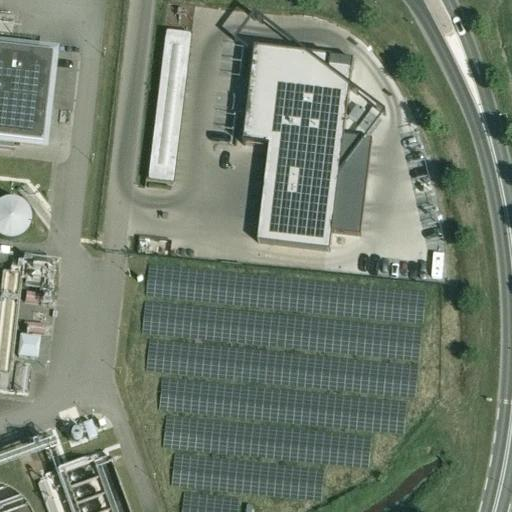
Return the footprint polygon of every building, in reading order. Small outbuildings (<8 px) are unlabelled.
[(330,69),(331,60),(307,57),(298,50),(296,51),(303,56),(254,50),(243,146),(296,153),(287,229),(260,225),(257,244),(330,254),(350,91),(357,97),(358,95),(350,89),(352,72),(330,69)] [(0,142),(40,147),(50,59),(0,53),(0,142)] [(52,289),(54,267),(17,264),(17,269),(21,269),(20,280),(27,281),(26,286),(52,289)] [(32,328),(49,329),(50,314),(32,313),(32,328)] [(44,352),(44,329),(23,329),(23,352),(44,352)] [(0,393),(28,397),(30,372),(17,370),(17,366),(11,365),(11,371),(9,371),(8,377),(0,375),(0,393)] [(96,439),(90,423),(82,426),(88,442),(96,439)] [(0,511),(23,511),(16,504),(4,497),(0,495),(0,511)]
